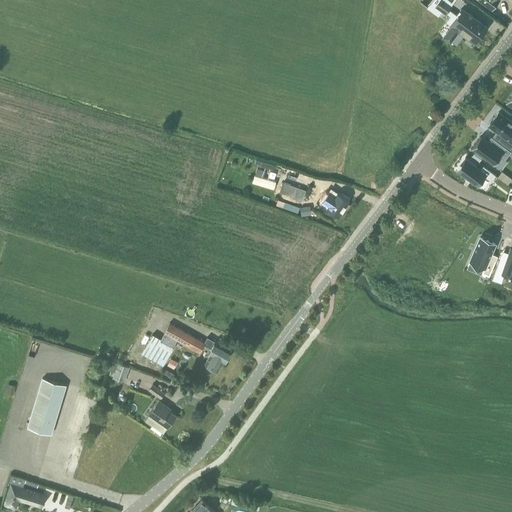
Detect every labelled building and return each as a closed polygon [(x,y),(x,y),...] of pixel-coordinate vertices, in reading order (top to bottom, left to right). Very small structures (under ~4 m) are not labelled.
[(447,13),(450,16),(453,13),(453,12),(449,10),(452,6),(443,0),(439,0),(435,7),(446,14),(447,13)] [(498,2),(494,0),(478,0),(492,10),(498,2)] [(443,38),(450,42),(460,29),(465,33),(463,35),(475,43),(477,39),(479,40),(482,35),(482,34),(484,31),(478,26),(480,23),(472,17),(473,16),(469,13),(468,14),(462,9),(457,16),(451,25),(450,25),(452,26),(443,38)] [(446,22),(450,25),(451,25),(457,16),(453,12),(453,13),(450,16),(446,22)] [(511,122),(499,112),(489,126),(496,131),(502,135),(498,140),(504,144),(511,150),(511,122)] [(481,136),(472,149),(476,151),(474,153),(481,158),(483,156),(499,168),(511,151),(496,140),(492,145),(487,141),(481,137),(481,136)] [(468,160),(459,172),(471,181),(471,182),(478,186),(485,176),(492,181),(496,175),(483,166),(481,169),(465,157),(465,158),(468,160)] [(258,167),(255,175),(263,178),(266,170),(258,167)] [(506,175),(503,180),(508,184),(511,179),(506,175)] [(302,201),(306,190),(283,182),(279,192),(302,201)] [(331,189),(320,206),(327,211),(328,209),(333,213),(339,216),(349,201),(348,200),(350,198),(342,193),(341,195),(331,189)] [(282,203),(281,207),(293,213),(295,209),(282,203)] [(297,208),(298,216),(307,215),(305,207),(297,208)] [(427,209),(418,222),(431,232),(426,238),(443,248),(450,239),(445,235),(451,227),(427,209)] [(480,237),(470,261),(485,266),(482,272),(489,275),(496,261),(489,258),(491,253),(495,243),(480,237)] [(395,254),(390,260),(403,270),(420,248),(427,253),(431,247),(418,238),(412,246),(405,241),(400,247),(399,246),(394,253),(395,254)] [(501,282),(504,273),(511,276),(511,250),(510,250),(505,263),(499,261),(492,279),(501,282)] [(170,323),(164,333),(178,341),(200,353),(204,345),(211,348),(208,354),(210,355),(205,364),(217,371),(223,362),(224,363),(231,350),(228,348),(229,346),(224,343),(223,345),(207,337),(205,342),(170,323)] [(171,352),(172,351),(178,341),(164,333),(161,339),(158,344),(161,346),(171,352)] [(152,361),(164,367),(172,352),(172,351),(171,352),(161,346),(152,361)] [(171,359),(168,365),(174,368),(177,362),(171,359)] [(118,363),(116,369),(112,378),(123,382),(128,366),(118,363)] [(203,379),(221,392),(228,383),(210,370),(203,379)] [(43,377),(28,427),(52,434),(67,384),(43,377)] [(8,383),(5,392),(13,395),(16,386),(8,383)] [(165,393),(153,385),(149,390),(161,399),(165,393)] [(168,427),(172,421),(176,416),(170,411),(171,409),(159,400),(149,414),(168,427)] [(11,474),(8,482),(24,486),(26,479),(11,474)] [(8,501),(7,506),(13,508),(13,506),(18,508),(19,505),(21,505),(22,501),(43,508),(47,495),(13,483),(7,501),(8,501)] [(215,509),(226,504),(223,497),(212,502),(215,509)] [(213,511),(214,511),(209,506),(202,500),(193,510),(192,510),(194,511),(193,511),(213,511)]
